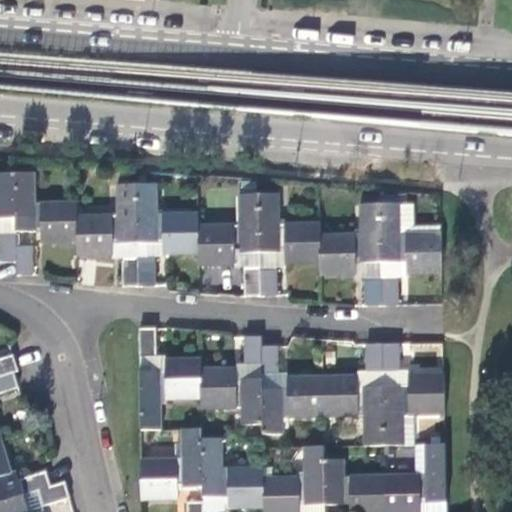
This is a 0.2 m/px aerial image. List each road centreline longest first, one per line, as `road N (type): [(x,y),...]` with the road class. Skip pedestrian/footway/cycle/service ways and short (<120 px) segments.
road 1 (tertiary): [(0,108),(511,155)]
road 2 (residential): [(46,309),(418,325)]
road 3 (tertiary): [(511,76),(239,54)]
road 4 (tertiary): [(239,54),(0,35)]
road 5 (residential): [(100,511),(46,309)]
